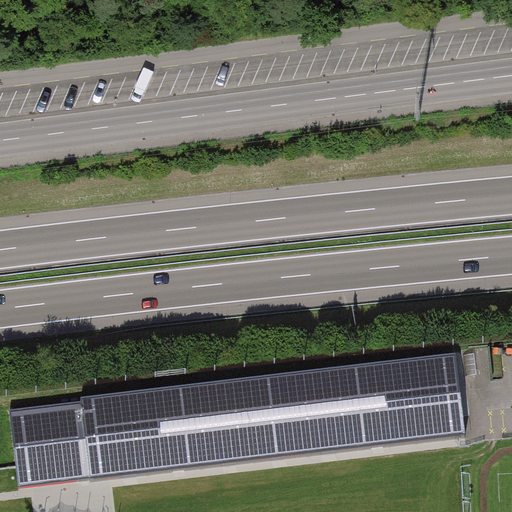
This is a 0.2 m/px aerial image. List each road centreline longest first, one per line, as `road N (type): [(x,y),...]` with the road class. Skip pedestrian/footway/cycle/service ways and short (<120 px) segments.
road 1 (tertiary): [(0,140),(511,75)]
road 2 (motorway): [(511,196),(0,250)]
road 3 (motorway): [(0,309),(511,255)]
